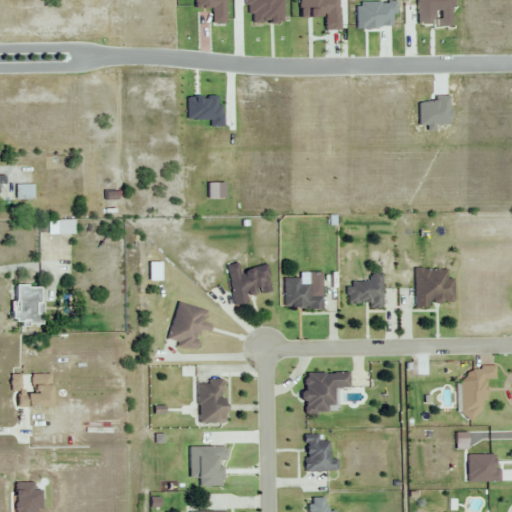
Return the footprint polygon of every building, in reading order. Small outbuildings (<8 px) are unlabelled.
[(31,185),(14,185),(14,199),(31,199),(31,185)] [(232,305),(246,303),(245,296),(270,292),(266,267),(238,271),(237,264),(225,265),(232,305)] [(413,269),(413,308),(427,309),(428,303),(451,304),(451,278),(446,278),(446,269),(413,269)] [(283,309),(321,309),(320,273),(307,274),(307,281),(299,281),(299,278),(282,278),(283,309)] [(380,308),(380,274),(368,274),(368,282),(347,282),(347,304),(367,304),(367,308),(380,308)] [(39,286),(13,286),(12,324),(39,324),(39,286)] [(201,323),(204,311),(176,302),(165,341),(192,349),(197,331),(204,333),(207,325),(201,323)] [(493,379),(493,367),(471,367),(471,382),(459,382),(460,416),(483,416),(482,379),(493,379)] [(331,388),(347,388),(346,373),(302,373),(302,414),(331,413),(331,388)] [(195,423),(221,423),(221,380),(195,380),(195,423)] [(336,471),(336,461),(326,461),(325,435),(302,436),(304,472),(336,471)]
